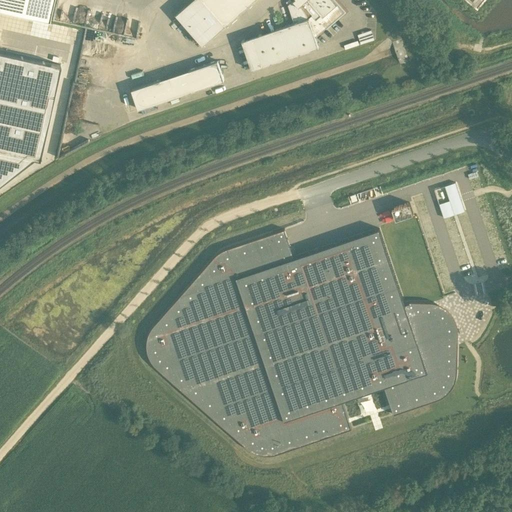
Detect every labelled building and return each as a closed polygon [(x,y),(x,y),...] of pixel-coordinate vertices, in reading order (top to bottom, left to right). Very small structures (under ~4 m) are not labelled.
[(0,0),(0,8),(49,20),(53,0),(0,0)] [(191,0),(176,14),(203,44),(253,0),(191,0)] [(344,11),(334,0),(293,0),(288,5),(294,22),(251,37),(242,40),(252,69),(318,47),(315,37),(344,11)] [(57,39),(61,25),(49,22),(45,36),(57,39)] [(372,29),(358,34),(361,43),(375,39),(372,29)] [(132,89),(138,108),(224,80),(217,60),(132,89)] [(436,188),(444,217),(467,210),(458,181),(436,188)] [(412,202),(394,208),(398,219),(415,213),(412,202)] [(148,332),(147,345),(150,354),(155,362),(247,444),(255,449),(265,452),(277,450),(352,426),(342,397),(384,384),(393,412),(438,397),(447,392),(453,384),(456,378),(457,374),(458,369),(459,331),(459,328),(459,326),(450,329),(443,310),(432,313),(428,299),(409,299),(410,300),(406,302),(380,225),(294,254),(285,225),(228,244),(221,248),(215,252),(154,321),(148,332)]
